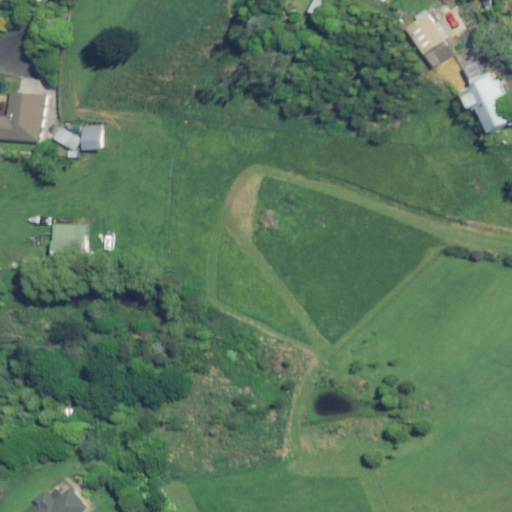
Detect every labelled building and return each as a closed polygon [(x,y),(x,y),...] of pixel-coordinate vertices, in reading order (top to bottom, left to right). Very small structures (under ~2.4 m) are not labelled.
[(464,56),(460,49),(468,44),(461,34),(470,28),(456,8),(439,20),(436,14),(415,28),(444,70),(464,56)] [(511,128),(511,76),(506,80),(501,71),(492,76),(484,62),(473,68),(483,86),(471,92),(481,111),(486,108),(500,134),(511,128)] [(0,139),(41,142),(44,98),(10,96),(8,117),(0,116),(0,139)] [(86,143),(86,150),(104,150),(103,126),(85,126),(86,139),(65,128),(58,142),(80,153),(86,143)] [(85,259),(86,226),(55,225),(54,258),(73,258),(85,259)] [(39,506),(32,511),(79,511),(84,508),(70,491),(62,497),(57,491),(51,496),(46,490),(34,500),(39,506)]
